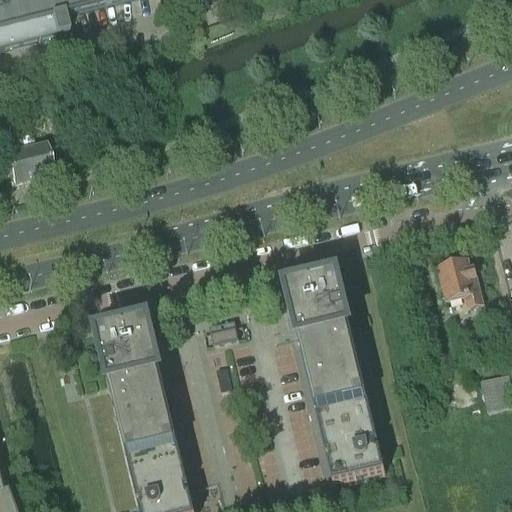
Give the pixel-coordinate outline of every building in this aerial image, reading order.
[(0,0),(0,35),(50,23),(55,42),(67,39),(63,20),(140,0),(0,0)] [(0,132),(3,146),(15,143),(11,126),(0,128),(0,132)] [(7,157),(14,189),(53,179),(46,148),(7,157)] [(479,299),(473,274),(469,275),(467,266),(438,273),(447,307),(466,302),(479,299)] [(286,292),(293,322),(298,342),(298,344),(301,343),(302,348),(299,348),(327,463),(329,462),(330,467),(328,467),(334,491),(357,485),(357,488),(362,487),(362,484),(385,478),(379,455),(377,455),(376,451),(378,450),(351,336),(348,336),(347,332),(350,331),(337,280),(286,292)] [(286,292),(148,325),(156,356),(160,374),(161,377),(158,377),(159,382),(162,381),(189,496),(187,497),(188,501),(190,500),(193,511),(245,511),(334,491),(328,467),(330,467),(329,462),(327,463),(299,348),(302,348),(301,343),(298,344),(298,342),(293,322),(286,292)] [(490,307),(399,329),(421,420),(511,397),(508,380),(490,307)] [(193,511),(190,500),(188,501),(187,497),(189,496),(162,381),(159,382),(158,377),(161,377),(160,374),(156,356),(148,325),(97,338),(109,389),(111,389),(112,393),(110,394),(138,508),(140,508),(141,511),(193,511)] [(0,511),(9,511),(5,499),(4,499),(0,500),(0,511)]
